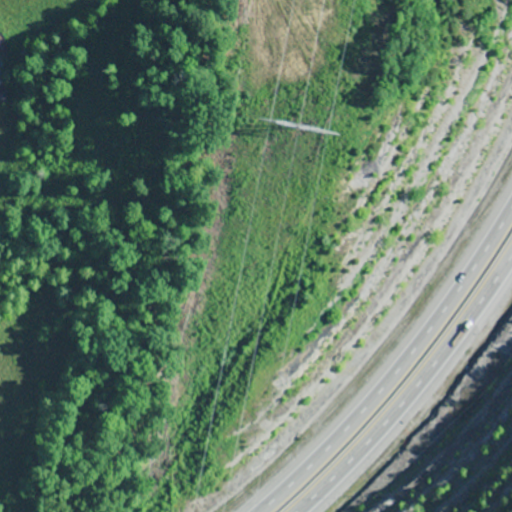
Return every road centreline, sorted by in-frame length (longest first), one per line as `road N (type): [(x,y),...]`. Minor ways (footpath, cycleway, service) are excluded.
road 1 (trunk): [(511,204),(366,404),(254,511)]
road 2 (trunk): [(300,511),(425,380),(511,259)]
